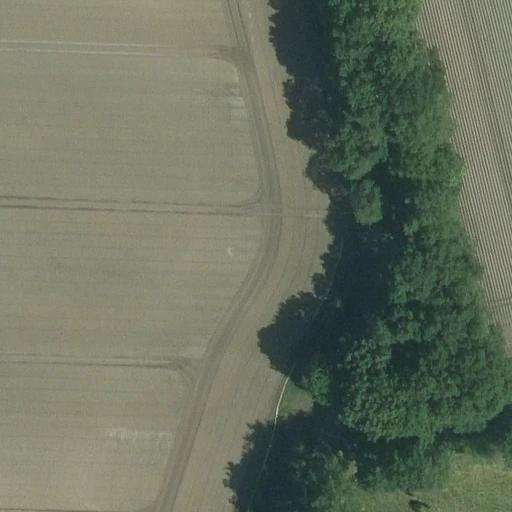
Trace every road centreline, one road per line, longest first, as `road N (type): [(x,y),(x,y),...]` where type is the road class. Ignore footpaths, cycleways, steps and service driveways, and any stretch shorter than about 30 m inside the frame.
road 1 (unclassified): [(303,511),(404,190),(406,163),(371,0)]
road 2 (track): [(324,446),(511,405)]
